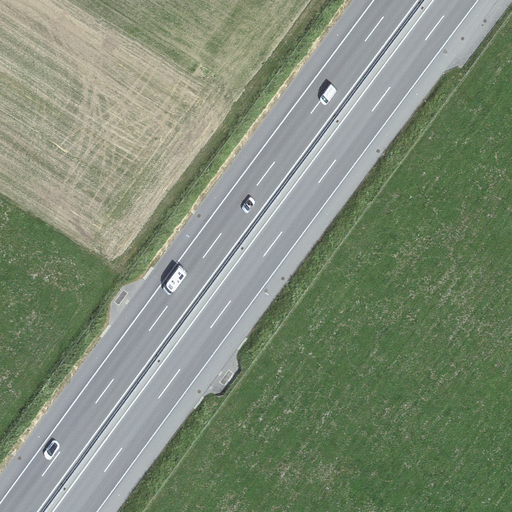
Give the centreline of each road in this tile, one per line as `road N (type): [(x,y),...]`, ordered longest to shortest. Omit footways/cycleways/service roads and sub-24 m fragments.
road 1 (motorway): [(74,511),(455,0)]
road 2 (motorway): [(395,0),(14,511)]
